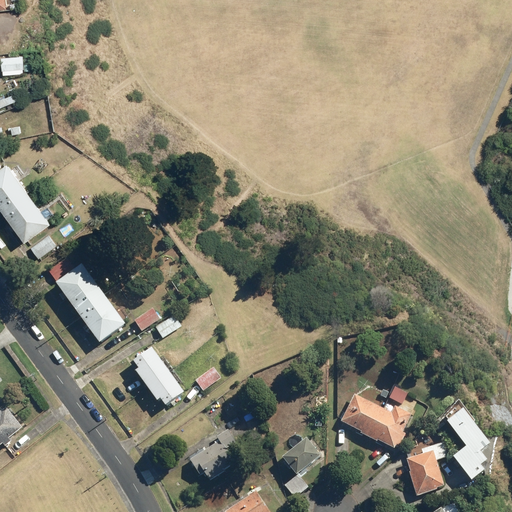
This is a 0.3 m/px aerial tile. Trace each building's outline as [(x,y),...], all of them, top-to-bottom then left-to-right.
[(8,0),(0,0),(0,9),(10,8),(8,0)] [(24,56),(1,58),(2,71),(3,71),(3,75),(23,74),(23,69),(25,69),(24,56)] [(0,109),(20,101),(16,92),(0,99),(0,109)] [(9,163),(0,169),(0,204),(27,242),(53,223),(21,178),(27,174),(19,162),(12,167),(9,163)] [(49,234),(31,247),(38,258),(57,245),(49,234)] [(66,258),(48,271),(56,282),(74,269),(66,258)] [(85,267),(59,286),(102,345),(128,326),(85,267)] [(152,309),(134,321),(141,332),(160,320),(152,309)] [(174,316),(155,328),(162,339),(181,327),(174,316)] [(154,350),(136,363),(142,370),(138,373),(160,403),(163,400),(169,408),(187,394),(154,350)] [(214,368),(196,381),(204,391),(222,378),(214,368)] [(357,396),(343,422),(398,450),(415,417),(399,409),(395,415),(357,396)] [(1,408),(0,408),(0,446),(22,428),(6,408),(3,411),(1,408)] [(263,408),(243,413),(248,433),(268,428),(263,408)] [(473,414),(457,426),(476,452),(462,462),(481,487),(494,476),(491,472),(497,467),(490,458),(500,451),(473,414)] [(221,441),(191,460),(201,476),(205,473),(211,482),(237,466),(227,450),(238,443),(230,431),(219,438),(221,441)] [(37,445),(29,435),(8,450),(16,461),(37,445)] [(309,439),(285,458),(300,477),(324,457),(309,439)] [(426,451),(427,456),(411,461),(421,498),(450,490),(442,463),(453,460),(449,445),(426,451)] [(296,474),(282,485),(294,499),(308,487),(296,474)] [(269,511),(255,490),(224,511),(269,511)]
